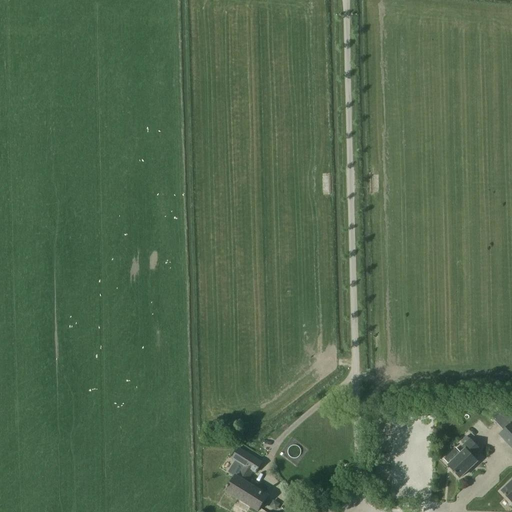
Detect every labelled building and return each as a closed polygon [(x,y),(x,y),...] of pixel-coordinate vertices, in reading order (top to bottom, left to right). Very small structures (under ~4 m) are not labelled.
[(500,434),(511,447),(511,414),(509,411),(497,423),(504,430),(500,434)] [(449,467),(460,478),(478,461),(473,457),(481,450),(470,439),(463,446),(465,449),(448,465),(449,467)] [(232,460),(243,467),(253,473),(256,475),(263,463),(239,448),(232,460)] [(235,476),(226,492),(257,511),(258,511),(268,496),(247,483),(253,473),(243,467),(237,477),(235,476)] [(511,481),(502,491),(511,500),(511,481)]
